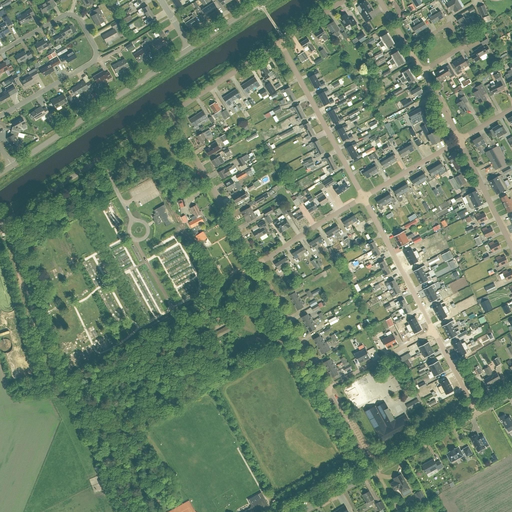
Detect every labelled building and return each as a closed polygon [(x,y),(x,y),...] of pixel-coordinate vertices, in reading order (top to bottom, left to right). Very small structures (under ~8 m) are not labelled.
[(53,1),(52,0),(46,0),(47,2),(38,7),(42,13),(51,8),(49,4),(53,1)] [(207,17),(212,13),(203,0),(201,1),(205,8),(202,10),(207,17)] [(203,0),(212,13),(218,9),(213,3),(211,4),(208,0),(203,0)] [(369,6),(366,0),(359,5),(364,12),(361,15),(366,23),(372,19),(368,13),(373,10),(370,6),(369,6)] [(449,0),(441,0),(442,1),(444,4),(446,3),(447,4),(446,4),(450,11),(453,9),(455,12),(462,8),(457,0),(452,0),(449,2),(449,1),(450,1),(449,0)] [(203,13),(196,2),(194,3),(197,8),(196,9),(200,15),(203,13)] [(431,4),(429,5),(432,9),(438,20),(444,16),(441,11),(438,13),(437,11),(436,11),(434,8),(433,9),(431,4)] [(488,13),(484,4),(478,7),(482,16),(488,13)] [(144,11),(146,15),(151,12),(147,6),(142,9),(142,8),(137,11),(140,14),(144,11)] [(102,14),(98,8),(93,11),(94,14),(91,16),(96,26),(104,21),(100,15),(102,14)] [(33,14),(30,9),(26,12),(26,13),(17,18),(21,25),(28,21),(28,22),(32,19),(30,16),(33,14)] [(433,23),(438,20),(432,9),(430,11),(432,14),(431,14),(432,16),(430,18),(433,23)] [(151,12),(146,15),(148,18),(144,21),(146,24),(150,22),(150,21),(154,18),(151,12)] [(197,16),(194,12),(192,13),(193,15),(189,18),(188,17),(183,20),(185,23),(186,23),(189,28),(196,24),(193,19),(197,16)] [(340,17),(343,23),(342,24),(344,27),(350,24),(351,26),(356,23),(353,18),(350,20),(346,13),(340,17)] [(416,33),(421,30),(415,20),(413,17),(411,15),(409,16),(414,24),(415,27),(413,28),(416,33)] [(12,24),(7,16),(3,18),(8,26),(12,24)] [(461,25),(472,19),(470,17),(467,19),(467,18),(465,19),(463,17),(458,20),(461,25)] [(415,20),(421,30),(427,27),(424,21),(421,23),(419,21),(417,18),(415,20)] [(473,21),(472,19),(461,25),(465,31),(470,28),(468,25),(470,24),(470,23),(473,21)] [(339,30),(334,21),(327,25),(333,34),(331,35),(334,39),(340,35),(337,31),(339,30)] [(7,29),(4,22),(0,24),(0,38),(2,37),(5,36),(4,35),(9,32),(9,31),(9,30),(8,29),(7,29)] [(73,26),(72,25),(70,26),(68,27),(68,25),(59,31),(61,34),(54,38),(56,43),(63,39),(63,37),(71,33),(72,35),(77,32),(73,26)] [(118,36),(114,29),(102,36),(106,43),(118,36)] [(328,38),(322,29),(314,34),(318,39),(322,37),(325,41),(328,38)] [(366,36),(362,30),(355,35),(359,40),(366,36)] [(485,33),(483,30),(476,34),(478,38),(485,33)] [(165,36),(163,33),(158,36),(159,38),(153,42),(157,49),(165,44),(162,38),(165,36)] [(378,43),(379,45),(390,39),(387,33),(381,37),(383,39),(381,41),(378,43)] [(488,41),(485,36),(479,40),(482,45),(488,41)] [(375,41),(373,37),(365,42),(367,46),(375,41)] [(315,50),(307,38),(300,43),(304,48),(307,46),(311,52),(315,50)] [(390,39),(379,45),(381,48),(384,46),(386,45),(388,48),(393,44),(390,39)] [(45,43),(43,40),(34,45),(38,52),(47,46),(48,48),(52,45),(49,41),(45,43)] [(149,49),(145,42),(141,45),(143,48),(133,55),(138,62),(148,55),(145,52),(149,49)] [(484,48),(482,45),(479,47),(479,48),(474,51),(476,53),(471,56),(473,59),(475,62),(480,59),(479,57),(486,53),(487,54),(490,52),(487,46),(484,48)] [(328,56),(324,49),(319,51),(323,58),(328,56)] [(26,55),(24,51),(15,56),(18,63),(27,58),(28,59),(32,57),(29,52),(26,55)] [(76,58),(72,51),(63,56),(63,55),(59,57),(61,62),(65,60),(67,63),(76,58)] [(390,63),(401,57),(398,51),(392,54),(394,57),(391,58),(392,59),(389,61),(390,63)] [(386,59),(384,56),(374,61),(376,64),(386,59)] [(401,57),(390,63),(392,65),(394,63),(395,64),(397,63),(399,65),(404,62),(401,57)] [(458,60),(463,68),(468,66),(469,68),(472,66),(468,60),(465,61),(463,57),(458,60)] [(60,63),(57,58),(49,63),(50,64),(41,69),(45,76),(54,71),(52,67),(60,63)] [(128,66),(125,59),(112,66),(116,73),(128,66)] [(463,68),(458,60),(453,62),(456,67),(453,68),(457,75),(462,72),(461,70),(463,68)] [(6,66),(4,63),(0,64),(0,73),(8,69),(11,76),(15,73),(9,64),(6,66)] [(270,72),(265,66),(260,69),(264,76),(263,77),(265,80),(269,77),(268,74),(270,72)] [(441,70),(445,77),(448,76),(450,78),(455,75),(451,69),(449,70),(446,66),(441,70)] [(400,79),(401,81),(412,74),(408,69),(403,72),(404,75),(402,76),(402,77),(400,79)] [(440,81),(445,77),(441,70),(435,73),(438,77),(435,78),(439,85),(441,83),(440,81)] [(105,74),(103,71),(93,77),(97,84),(107,78),(108,79),(111,77),(108,72),(105,74)] [(309,77),(312,83),(318,80),(316,76),(320,74),(318,71),(313,73),(314,75),(309,77)] [(32,79),(35,77),(33,72),(29,74),(30,76),(21,81),(25,88),(34,83),(32,79)] [(498,82),(495,84),(499,92),(504,89),(502,85),(505,84),(500,73),(494,75),(496,79),(498,82)] [(412,74),(401,81),(402,83),(405,82),(408,81),(410,83),(415,80),(412,74)] [(248,81),(253,89),(256,87),(257,88),(260,86),(255,77),(248,81)] [(320,83),(318,80),(312,83),(315,88),(320,86),(320,87),(325,84),(324,81),(320,83)] [(85,83),(84,81),(81,82),(81,83),(71,89),(75,95),(79,93),(79,94),(88,88),(89,90),(93,88),(89,81),(85,83)] [(249,91),(253,89),(248,81),(241,86),(247,94),(250,92),(249,91)] [(276,91),(271,82),(265,86),(270,94),(276,91)] [(499,92),(495,84),(491,85),(490,83),(485,85),(488,92),(491,91),(493,95),(499,92)] [(0,101),(0,102),(9,97),(8,94),(15,90),(12,84),(5,89),(6,90),(0,93),(0,101)] [(484,89),(481,84),(475,88),(477,91),(473,93),(479,103),(486,99),(484,95),(486,93),(484,89)] [(288,96),(293,93),(290,87),(285,90),(285,89),(281,91),(282,94),(286,92),(288,96)] [(422,92),(419,87),(413,90),(412,88),(408,90),(411,94),(413,93),(415,96),(422,92)] [(318,95),(321,100),(327,97),(325,94),(329,92),(327,88),(322,91),(323,92),(318,95)] [(403,91),(401,88),(393,93),(395,96),(403,91)] [(236,89),(230,93),(234,101),(238,98),(238,100),(242,97),(236,89)] [(231,103),(234,101),(230,93),(223,97),(229,106),(232,104),(231,103)] [(293,93),(288,96),(290,100),(287,102),(288,105),(292,103),(291,102),(296,99),(293,93)] [(50,100),(51,102),(55,108),(67,102),(62,94),(58,97),(59,98),(55,100),(53,98),(50,100)] [(467,101),(464,96),(459,99),(461,101),(457,104),(462,113),(469,109),(465,103),(467,101)] [(327,97),(321,100),(324,106),(330,103),(330,104),(334,102),(333,99),(329,101),(327,97)] [(413,102),(411,99),(402,104),(404,107),(413,102)] [(216,104),(215,103),(210,106),(215,114),(215,113),(217,117),(221,114),(219,111),(221,110),(217,103),(216,104)] [(295,109),(298,113),(302,111),(299,105),(294,107),(294,106),(290,108),(292,111),(295,109)] [(328,112),(331,118),(336,115),(334,111),(338,109),(337,106),(332,109),(332,110),(328,112)] [(423,120),(425,124),(431,122),(426,113),(423,106),(408,114),(412,121),(420,117),(422,121),(423,120)] [(43,110),(41,107),(36,109),(37,110),(31,113),(35,121),(44,115),(45,117),(49,114),(46,108),(43,110)] [(282,110),(280,107),(270,112),(271,116),(282,110)] [(230,116),(226,109),(220,113),(225,120),(230,116)] [(351,118),(357,115),(360,113),(358,110),(349,114),(351,118)] [(203,111),(196,115),(201,122),(204,120),(205,121),(208,119),(203,111)] [(305,117),(302,111),(298,113),(300,117),(296,119),(298,122),(301,120),(301,119),(305,117)] [(198,124),(201,122),(196,115),(190,119),(195,128),(199,125),(198,124)] [(338,118),(336,115),(331,118),(334,124),(339,121),(339,122),(344,120),(342,116),(338,118)] [(12,127),(11,130),(19,132),(19,129),(18,129),(17,128),(25,124),(21,118),(16,121),(15,120),(12,122),(14,126),(12,127)] [(381,124),(379,121),(376,122),(375,121),(369,125),(371,130),(381,124)] [(305,127),(307,131),(312,129),(309,122),(304,125),(303,124),(300,126),(301,129),(305,127)] [(428,136),(435,132),(436,131),(431,122),(425,124),(421,127),(426,136),(428,136)] [(337,130),(340,136),(346,133),(344,129),(348,127),(346,124),(341,126),(342,127),(337,130)] [(501,128),(499,125),(492,129),(495,133),(501,130),(504,134),(507,132),(503,126),(501,128)] [(294,131),(293,128),(279,135),(281,138),(294,131)] [(315,135),(312,129),(307,131),(309,135),(306,137),(307,140),(311,138),(310,137),(315,135)] [(18,136),(19,132),(11,130),(10,134),(11,134),(12,136),(7,139),(9,143),(10,142),(13,148),(19,144),(14,136),(16,135),(18,136)] [(213,136),(209,130),(203,133),(197,136),(202,143),(207,140),(213,136)] [(440,141),(435,132),(428,136),(426,136),(429,141),(430,140),(432,145),(440,141)] [(267,137),(270,141),(276,138),(274,133),(267,137)] [(348,136),(346,133),(340,136),(343,141),(348,139),(349,140),(353,137),(352,134),(348,136)] [(485,142),(482,136),(473,141),(476,147),(477,147),(480,152),(482,150),(480,145),(485,142)] [(316,149),(321,146),(318,140),(313,142),(313,141),(309,143),(311,146),(314,145),(316,149)] [(410,145),(405,148),(408,153),(415,149),(412,145),(413,144),(411,140),(408,142),(410,145)] [(349,153),(355,150),(353,147),(357,145),(356,141),(350,144),(351,145),(346,148),(349,153)] [(220,148),(216,142),(208,146),(209,148),(206,150),(209,155),(216,151),(220,148)] [(321,146),(316,149),(319,153),(315,155),(316,158),(320,155),(324,152),(321,146)] [(508,162),(499,146),(486,153),(495,170),(499,168),(500,170),(509,166),(507,163),(508,162)] [(376,150),(374,147),(365,152),(367,155),(376,150)] [(408,153),(405,148),(401,150),(399,148),(396,150),(398,152),(399,152),(402,157),(408,153)] [(232,155),(229,149),(224,151),(228,158),(232,155)] [(355,150),(349,153),(352,159),(358,156),(359,157),(363,155),(361,152),(357,154),(355,150)] [(387,159),(390,164),(397,160),(394,156),(395,155),(393,151),(390,153),(392,156),(387,159)] [(455,153),(453,153),(450,155),(450,156),(448,157),(451,163),(452,162),(457,170),(458,172),(463,170),(457,159),(458,159),(455,153)] [(250,159),(247,154),(237,159),(241,166),(246,164),(245,162),(250,159)] [(225,162),(221,156),(217,158),(217,157),(212,160),(216,167),(221,164),(225,162)] [(327,160),(329,164),(334,162),(331,156),(326,158),(326,157),(322,159),(324,162),(327,160)] [(313,162),(311,158),(302,162),(304,166),(313,162)] [(390,164),(387,159),(383,161),(381,158),(378,160),(380,163),(381,162),(384,168),(390,164)] [(334,162),(329,164),(331,167),(327,169),(329,173),(333,171),(333,170),(337,168),(334,162)] [(374,167),(369,170),(372,175),(379,171),(376,166),(377,166),(375,162),(372,164),(374,167)] [(316,168),(313,163),(305,167),(308,173),(316,168)] [(435,167),(438,172),(443,169),(445,172),(448,170),(446,167),(444,167),(442,163),(435,167)] [(233,169),(231,165),(224,169),(219,172),(223,179),(228,176),(231,174),(230,171),(233,169)] [(434,175),(438,172),(435,167),(429,171),(432,176),(431,177),(432,180),(435,178),(434,175)] [(254,174),(250,168),(236,176),(238,180),(249,174),(250,177),(254,174)] [(372,175),(369,170),(365,172),(363,169),(360,171),(362,174),(363,173),(366,179),(372,175)] [(425,173),(418,177),(421,182),(426,180),(427,183),(430,181),(428,177),(427,178),(425,173)] [(466,183),(461,174),(455,177),(460,186),(466,183)] [(489,181),(493,188),(501,183),(504,182),(500,175),(490,181),(489,181)] [(335,183),(331,177),(322,182),(326,188),(335,183)] [(421,182),(418,177),(412,181),(415,186),(414,187),(415,190),(418,188),(417,185),(421,182)] [(460,188),(454,178),(450,180),(456,190),(460,188)] [(234,182),(233,180),(225,184),(229,190),(235,186),(238,190),(242,187),(239,182),(237,181),(236,182),(235,181),(234,182)] [(343,185),(341,181),(338,183),(340,186),(335,190),(338,194),(345,190),(342,185),(343,185)] [(501,183),(493,188),(497,195),(497,194),(508,188),(504,182),(501,183)] [(401,187),(404,193),(409,190),(410,193),(413,191),(411,187),(410,188),(407,184),(401,187)] [(399,195),(404,193),(401,187),(394,191),(398,197),(396,197),(399,202),(403,199),(401,196),(400,197),(399,195)] [(476,191),(465,196),(468,202),(480,197),(476,190),(476,191)] [(247,196),(244,191),(240,193),(233,197),(236,203),(243,199),(247,196)] [(269,197),(267,192),(255,200),(257,204),(269,197)] [(328,201),(324,194),(320,196),(320,195),(317,197),(322,205),(328,201)] [(384,198),(387,203),(391,200),(393,203),(396,201),(394,198),(393,198),(390,194),(384,198)] [(465,197),(463,194),(451,200),(452,203),(465,197)] [(313,199),(310,195),(307,197),(309,202),(310,201),(311,203),(306,206),(310,213),(317,208),(312,200),(313,199)] [(511,199),(510,195),(501,200),(504,206),(511,201),(511,199)] [(300,204),(295,196),(292,198),(297,206),(300,204)] [(480,197),(468,202),(471,209),(483,204),(480,197)] [(387,203),(384,198),(377,202),(380,206),(379,207),(381,211),(384,209),(382,206),(387,203)] [(420,210),(427,207),(423,199),(416,202),(420,210)] [(175,223),(164,203),(165,204),(154,210),(156,213),(154,214),(155,216),(153,217),(158,226),(165,221),(167,226),(166,226),(166,227),(174,222),(175,223)] [(200,212),(196,205),(191,208),(196,218),(189,222),(192,228),(203,221),(201,216),(203,215),(201,211),(200,212)] [(241,212),(244,217),(253,212),(252,209),(254,208),(253,206),(241,212)] [(288,213),(284,206),(279,209),(283,215),(288,213)] [(273,212),(271,208),(263,212),(265,216),(273,212)] [(305,216),(300,209),(295,212),(297,214),(294,216),(297,222),(301,219),(305,216)] [(466,209),(458,213),(460,219),(469,215),(466,209)] [(255,215),(253,212),(244,217),(247,223),(259,216),(257,214),(255,215)] [(386,213),(382,215),(386,223),(390,221),(386,213)] [(481,215),(480,213),(475,215),(479,223),(488,219),(485,213),(481,215)] [(355,215),(349,219),(352,223),(356,221),(358,224),(361,223),(358,219),(357,220),(355,215)] [(285,218),(280,221),(286,229),(291,226),(285,218)] [(352,223),(349,219),(343,222),(346,227),(345,228),(347,231),(350,229),(348,226),(352,223)] [(417,223),(415,220),(404,226),(406,229),(417,223)] [(267,226),(264,221),(258,224),(260,228),(253,232),(257,239),(268,232),(265,227),(267,226)] [(280,233),(286,229),(280,221),(275,225),(280,233)] [(332,229),(335,234),(339,231),(341,235),(343,233),(341,230),(338,226),(332,229)] [(488,229),(487,227),(482,229),(486,237),(494,233),(491,227),(488,229)] [(335,234),(332,229),(326,233),(329,237),(328,238),(330,241),(333,240),(331,236),(335,234)] [(464,230),(456,234),(458,238),(466,235),(464,230)] [(207,238),(203,231),(196,236),(200,243),(207,238)] [(394,236),(397,241),(407,236),(404,231),(394,236)] [(321,236),(315,240),(318,244),(322,242),(324,245),(327,244),(324,240),(324,241),(321,236)] [(407,236),(397,241),(400,247),(410,242),(407,236)] [(483,243),(480,236),(474,238),(478,246),(483,243)] [(353,246),(348,237),(344,240),(349,248),(353,246)] [(315,246),(318,244),(315,240),(309,243),(312,248),(311,248),(313,252),(317,249),(315,246)] [(370,246),(372,250),(377,247),(374,241),(369,244),(369,243),(365,245),(366,248),(370,246)] [(494,244),(493,241),(489,244),(493,252),(501,248),(498,242),(494,244)] [(298,250),(301,255),(305,252),(307,256),(310,254),(307,251),(306,251),(304,247),(298,250)] [(336,256),(330,247),(327,249),(333,258),(336,256)] [(377,247),(372,250),(374,253),(370,255),(372,259),(376,257),(375,256),(380,253),(377,247)] [(415,247),(404,253),(408,259),(416,255),(414,252),(417,250),(415,247)] [(301,255),(298,250),(292,254),(295,258),(294,259),(296,262),(300,260),(298,256),(301,255)] [(449,251),(444,253),(448,260),(453,258),(449,251)] [(416,255),(408,259),(411,266),(422,260),(420,257),(417,259),(416,255)] [(437,256),(427,261),(429,265),(439,260),(437,256)] [(501,258),(500,256),(496,258),(496,259),(493,260),(495,264),(498,263),(500,266),(508,262),(505,256),(501,258)] [(287,257),(281,261),(284,265),(288,263),(290,266),(293,265),(290,261),(290,262),(287,257)] [(320,267),(315,259),(311,262),(316,269),(320,267)] [(277,269),(279,273),(283,271),(281,267),(284,265),(281,261),(275,264),(278,269),(277,269)] [(382,269),(387,267),(384,261),(379,263),(379,262),(375,264),(377,267),(380,265),(382,269)] [(425,265),(414,271),(417,278),(425,273),(424,270),(427,268),(425,265)] [(390,273),(387,267),(382,269),(385,273),(381,275),(382,278),(386,276),(386,275),(390,273)] [(511,270),(508,272),(507,270),(503,272),(507,281),(511,277),(511,270)] [(425,273),(417,278),(421,284),(432,278),(430,275),(427,277),(425,273)] [(142,283),(147,292),(150,290),(141,275),(139,277),(142,283)] [(392,288),(397,286),(394,280),(389,282),(389,281),(385,283),(387,286),(390,284),(392,288)] [(435,283),(423,289),(427,296),(435,292),(433,288),(436,287),(435,283)] [(497,290),(494,283),(485,288),(488,294),(497,290)] [(401,292),(397,286),(392,288),(395,293),(391,294),(393,297),(396,295),(396,294),(401,292)] [(289,295),(292,300),(299,296),(298,294),(297,295),(295,292),(289,295)] [(435,292),(427,296),(430,303),(442,297),(440,293),(437,295),(435,292)] [(295,305),(302,301),(299,296),(292,300),(295,305)] [(400,304),(403,308),(408,305),(404,299),(399,302),(399,301),(395,303),(397,305),(400,304)] [(493,308),(488,299),(480,303),(485,312),(493,308)] [(303,303),(302,301),(295,305),(298,310),(304,307),(302,303),(303,303)] [(444,302),(433,308),(436,314),(444,310),(443,307),(446,305),(444,302)] [(411,311),(408,305),(403,308),(405,312),(401,314),(403,317),(406,315),(406,314),(411,311)] [(507,305),(502,307),(505,315),(511,312),(507,305)] [(444,310),(436,314),(440,321),(439,321),(451,315),(449,312),(446,314),(444,310)] [(306,325),(313,321),(311,316),(309,317),(308,314),(302,317),(306,325)] [(335,317),(328,321),(330,325),(338,321),(335,317)] [(415,317),(404,323),(406,326),(409,324),(411,328),(419,323),(415,317),(416,317),(415,317)] [(385,322),(389,330),(394,328),(391,320),(385,322)] [(454,320),(443,326),(446,333),(454,328),(453,325),(456,323),(454,320)] [(313,321),(306,325),(310,332),(316,329),(314,325),(315,325),(313,321)] [(412,331),(409,333),(411,336),(422,330),(419,323),(411,328),(412,331)] [(233,329),(230,324),(214,333),(217,338),(233,329)] [(454,328),(446,333),(450,339),(461,333),(459,330),(456,332),(454,328)] [(393,335),(388,337),(392,346),(398,344),(393,334),(393,335)] [(314,339),(318,347),(327,342),(326,342),(325,342),(323,338),(322,339),(320,336),(314,339)] [(382,340),(387,350),(387,349),(392,346),(388,337),(383,340),(382,339),(382,340)] [(463,338),(452,344),(452,345),(456,351),(464,347),(462,343),(465,342),(463,338)] [(327,342),(318,347),(322,354),(331,349),(327,342)] [(418,347),(421,352),(431,347),(428,342),(418,347)] [(424,358),(434,353),(431,347),(421,352),(424,358)] [(464,347),(456,351),(459,357),(459,358),(470,352),(469,349),(466,350),(464,347)] [(368,359),(369,358),(363,348),(363,349),(358,352),(363,361),(368,358),(368,359)] [(353,354),(352,354),(358,364),(363,361),(358,352),(353,354)] [(345,357),(340,359),(344,367),(343,368),(344,372),(351,368),(350,365),(349,365),(345,357)] [(501,364),(497,358),(492,360),(496,366),(501,364)] [(328,370),(334,366),(330,359),(324,362),(328,370)] [(429,365),(432,371),(441,366),(438,361),(439,360),(429,365),(429,366),(429,365)] [(424,364),(420,366),(421,368),(418,369),(419,372),(426,368),(424,364)] [(328,370),(332,377),(333,377),(334,380),(340,377),(338,374),(334,366),(328,370)] [(434,376),(444,371),(441,366),(432,371),(435,376),(434,376)] [(487,368),(494,382),(500,379),(497,372),(492,375),(491,372),(492,372),(489,367),(487,368)] [(488,385),(494,382),(487,368),(484,369),(487,375),(488,374),(490,376),(485,379),(488,385)] [(448,379),(438,384),(441,389),(451,384),(448,379)] [(451,384),(441,389),(444,395),(454,390),(454,389),(453,390),(451,384)] [(420,403),(417,398),(405,405),(408,410),(420,403)] [(395,420),(385,402),(376,407),(376,406),(365,411),(377,431),(376,431),(382,441),(408,427),(405,421),(408,419),(405,414),(395,420)] [(507,418),(505,414),(499,417),(505,428),(511,424),(511,420),(510,416),(507,418)] [(473,441),(472,442),(476,450),(480,447),(481,450),(485,448),(485,447),(489,445),(486,439),(483,434),(482,434),(479,436),(477,433),(471,437),(473,441)] [(472,453),(468,446),(463,449),(463,450),(460,451),(458,447),(454,449),(450,451),(451,451),(447,454),(451,461),(463,455),(462,454),(465,453),(467,456),(472,453)] [(435,463),(433,459),(422,465),(427,474),(437,468),(438,470),(443,467),(439,461),(435,463)] [(402,476),(401,476),(394,479),(395,481),(392,483),(391,484),(394,489),(396,490),(399,488),(400,490),(402,490),(407,487),(408,486),(402,476)] [(426,499),(421,490),(414,494),(419,503),(426,499)] [(374,499),(369,491),(363,495),(367,502),(365,503),(367,507),(372,505),(371,504),(375,502),(373,499),(374,499)] [(250,507),(251,507),(251,508),(251,507),(253,511),(256,511),(269,505),(268,503),(268,502),(267,500),(267,501),(262,492),(248,499),(252,506),(250,507)] [(385,508),(381,501),(379,503),(378,502),(375,504),(379,511),(382,511),(384,511),(382,509),(385,508)]
